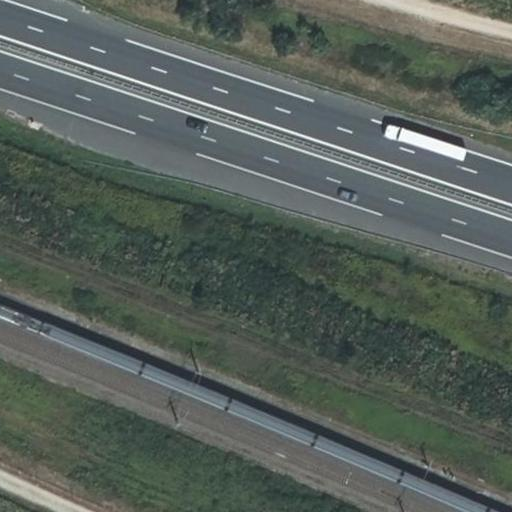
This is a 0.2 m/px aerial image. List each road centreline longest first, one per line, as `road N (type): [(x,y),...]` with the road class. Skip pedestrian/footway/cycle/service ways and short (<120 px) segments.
road 1 (motorway): [(511,184),(0,15)]
road 2 (motorway): [(0,72),(511,241)]
road 3 (track): [(511,60),(280,0)]
